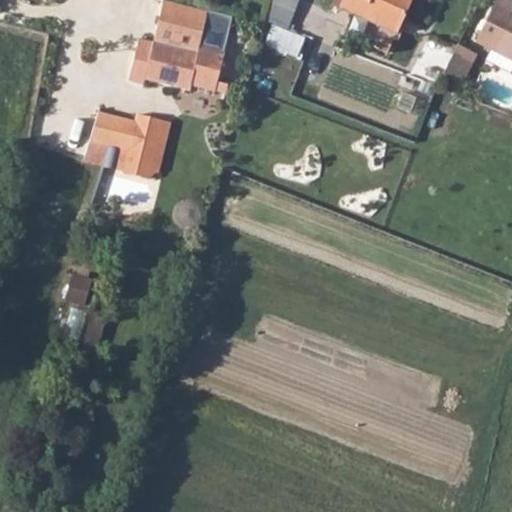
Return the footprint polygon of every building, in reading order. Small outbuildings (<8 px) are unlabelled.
[(341,0),(339,8),(396,34),(411,0),(341,0)] [(207,13),(163,2),(154,38),(140,34),(128,84),(143,87),(145,80),(190,91),(191,86),(215,91),(218,80),(220,81),(225,80),(229,75),(229,73),(230,71),(228,65),(225,62),(222,61),(224,54),(199,48),(207,13)] [(476,42),(511,60),(511,13),(495,5),(476,42)] [(303,52),(306,33),(271,27),(268,47),(303,52)] [(442,74),(462,85),(477,55),(457,44),(442,74)] [(123,176),(148,182),(162,122),(137,116),(123,176)] [(85,146),(127,156),(134,127),(94,118),(85,146)] [(84,305),(92,282),(74,275),(66,298),(84,305)]
